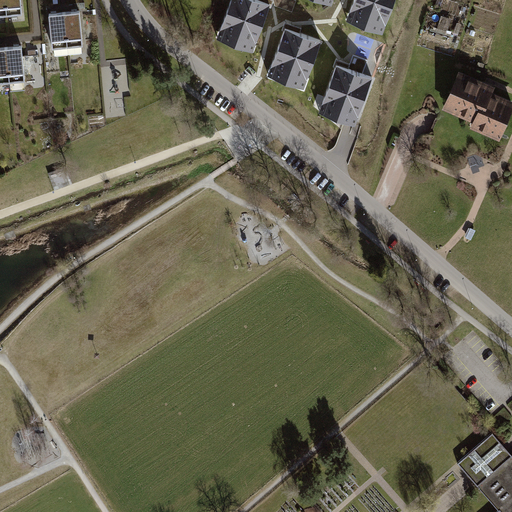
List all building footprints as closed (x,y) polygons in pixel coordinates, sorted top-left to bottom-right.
[(18,0),(2,0),(4,15),(20,14),(18,0)] [(230,0),(217,38),(254,51),(271,2),(264,0),(230,0)] [(353,0),(347,18),(381,31),(392,0),(353,0)] [(79,12),(63,14),(66,47),(82,46),(79,12)] [(63,14),(46,15),(49,49),(66,47),(63,14)] [(271,76),(304,88),(321,41),(288,29),(271,76)] [(21,47),(4,48),(7,82),(24,80),(21,47)] [(337,65),(319,111),(355,125),(373,79),(337,65)] [(469,126),(496,138),(511,104),(485,93),(488,85),(456,71),(441,106),(472,120),(469,126)] [(477,484),(511,454),(490,432),(456,461),(477,484)] [(511,511),(511,455),(511,454),(477,484),(497,508),(493,511),(511,511)]
